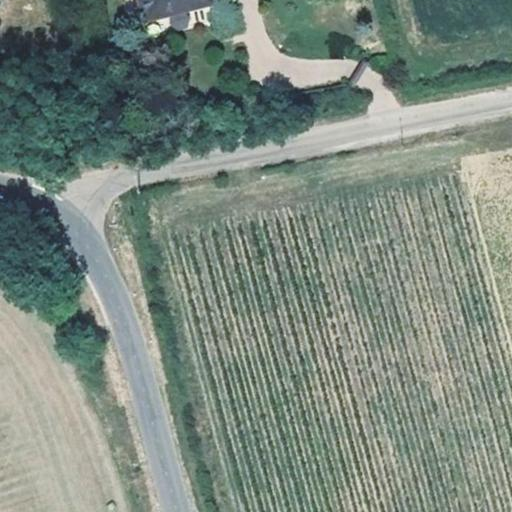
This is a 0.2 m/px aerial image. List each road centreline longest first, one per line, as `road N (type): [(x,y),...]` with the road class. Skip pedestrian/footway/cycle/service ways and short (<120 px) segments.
road 1 (unclassified): [(511,105),(156,172),(59,215)]
road 2 (tertiary): [(59,215),(82,236),(120,315),(176,511)]
